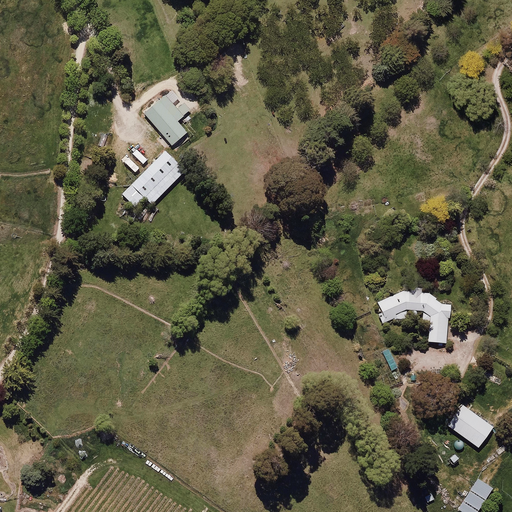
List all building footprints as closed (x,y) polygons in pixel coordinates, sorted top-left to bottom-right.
[(165,95),(144,113),(172,145),(187,132),(178,121),(190,110),(184,103),(177,109),(165,95)] [(146,159),(137,148),(125,159),(134,169),(146,159)] [(165,150),(122,193),(135,207),(145,198),(152,204),(186,170),(165,150)] [(382,312),(379,314),(382,323),(393,319),(397,318),(406,318),(407,311),(423,312),(422,320),(430,321),(428,341),(447,343),(449,318),(450,318),(451,305),(442,303),(436,299),(437,298),(430,293),(422,292),(422,288),(411,288),(411,292),(403,291),(378,302),(382,312)] [(388,349),(383,351),(392,370),(397,368),(388,349)] [(494,427),(463,405),(448,425),(479,448),(494,427)] [(478,511),(493,488),(478,478),(458,510),(462,511),(478,511)]
